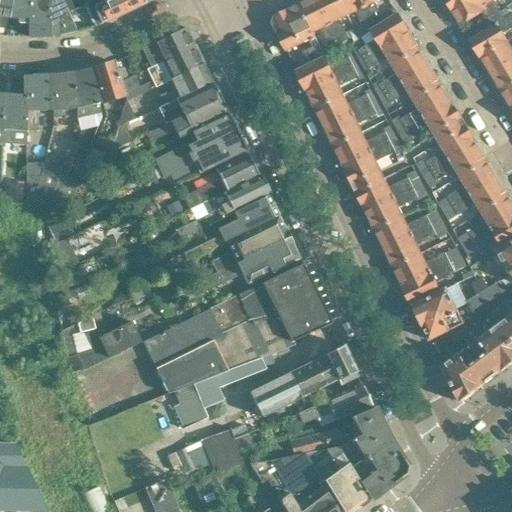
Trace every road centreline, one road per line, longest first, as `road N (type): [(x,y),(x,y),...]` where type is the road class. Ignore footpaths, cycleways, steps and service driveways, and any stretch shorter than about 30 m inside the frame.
road 1 (residential): [(206,22),(423,460),(442,476)]
road 2 (residential): [(457,455),(239,5)]
road 3 (residential): [(195,3),(70,51),(0,55)]
road 4 (residential): [(511,156),(416,0)]
